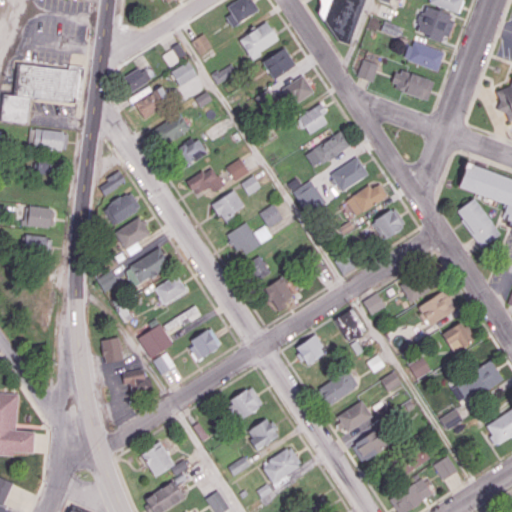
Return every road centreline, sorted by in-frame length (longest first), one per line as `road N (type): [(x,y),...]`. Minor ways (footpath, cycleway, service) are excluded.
road 1 (secondary): [(107,0),(75,295),(100,455),(123,511)]
road 2 (residential): [(96,98),(369,511)]
road 3 (residential): [(290,0),(511,337)]
road 4 (residential): [(441,232),(173,403),(96,436)]
road 5 (residential): [(493,0),(420,195)]
road 6 (residential): [(356,96),(511,156)]
road 7 (residential): [(96,436),(47,406),(0,341)]
